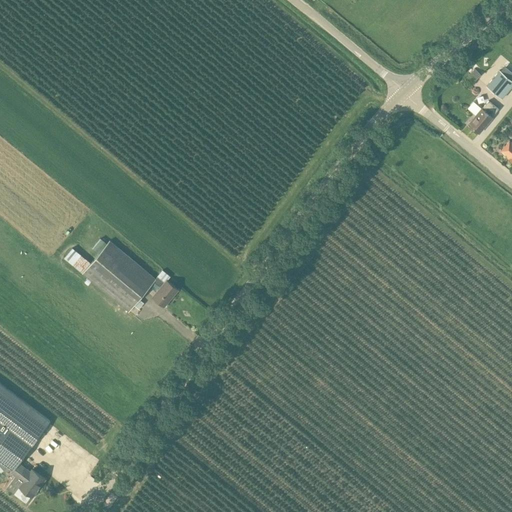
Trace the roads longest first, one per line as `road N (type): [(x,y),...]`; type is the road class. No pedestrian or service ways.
road 1 (tertiary): [(86,511),(403,92)]
road 2 (unclassified): [(403,92),(293,0)]
road 3 (unclassified): [(511,183),(403,92)]
road 4 (tertiary): [(403,92),(509,0)]
